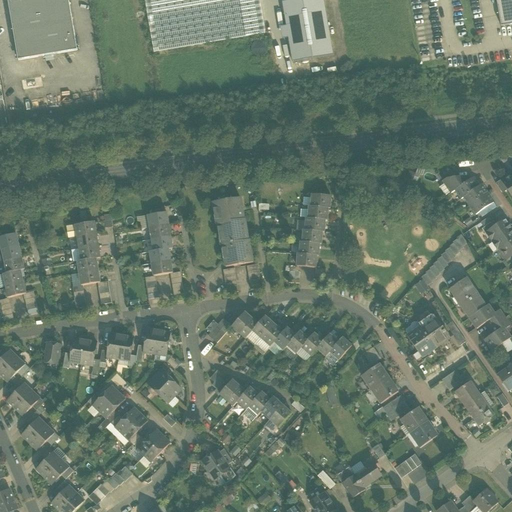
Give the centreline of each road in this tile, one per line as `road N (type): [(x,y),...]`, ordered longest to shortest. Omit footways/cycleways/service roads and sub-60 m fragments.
road 1 (secondary): [(511,121),(0,188)]
road 2 (residential): [(185,308),(293,293),(333,298),(379,327),(429,400),(481,453)]
road 3 (residential): [(185,308),(196,395),(187,447),(162,479),(116,511)]
road 4 (residential): [(0,336),(185,308)]
